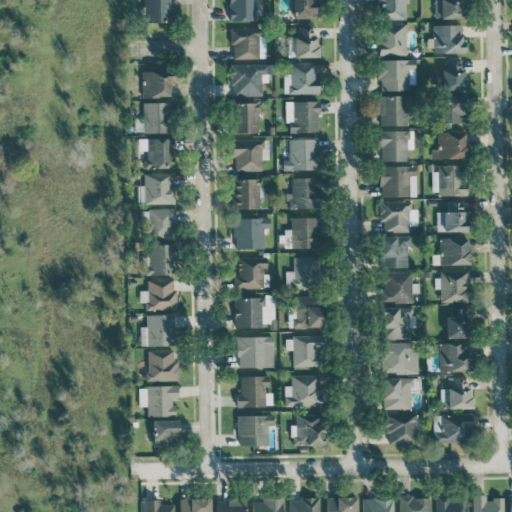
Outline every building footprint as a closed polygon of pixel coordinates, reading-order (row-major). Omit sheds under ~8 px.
[(170,0),(143,0),(144,22),(171,21),(170,0)] [(228,0),(229,19),(262,18),(261,0),(228,0)] [(312,0),(291,0),(292,18),(318,18),(317,0),(312,1),(312,0)] [(406,19),(405,0),(379,0),(380,19),(406,19)] [(434,0),(434,17),(463,18),(462,0),(434,0)] [(406,23),(379,24),(380,54),(406,54),(406,23)] [(433,53),(463,52),(462,24),(432,25),(433,53)] [(317,56),(316,27),(297,28),(297,37),(288,37),(288,57),(317,56)] [(233,58),(264,58),(263,28),(233,28),(233,58)] [(377,89),(415,88),(414,59),(377,60),(377,89)] [(467,88),(466,69),(460,69),(460,60),(443,60),(443,69),(430,69),(430,89),(467,88)] [(290,62),(290,73),(283,73),(283,93),(317,93),(318,62),(290,62)] [(261,94),(261,82),(268,81),(268,73),(272,73),(271,63),(231,64),(231,95),(261,94)] [(141,96),(170,96),(170,71),(141,70),(141,96)] [(408,125),(408,94),(378,95),(378,125),(408,125)] [(465,122),(464,95),(441,96),(442,122),(465,122)] [(289,132),(319,131),(318,100),(285,101),(285,123),(289,123),(289,132)] [(258,132),(257,111),(261,110),(260,101),(235,102),(236,132),(258,132)] [(142,133),(170,132),(169,102),(142,102),(142,133)] [(379,161),(407,160),(407,148),(413,148),(412,130),(379,130),(379,161)] [(437,130),(437,158),(465,158),(466,131),(437,130)] [(173,167),(173,137),(138,138),(138,150),(144,150),(145,168),(173,167)] [(318,138),(287,139),(288,159),(282,159),(282,169),(318,169),(318,138)] [(268,159),(268,139),(232,140),(233,170),(261,169),(261,159),(268,159)] [(465,165),(438,164),(438,195),(465,195),(465,165)] [(379,196),(416,195),(415,165),(379,166),(379,196)] [(173,203),(172,173),(143,173),(143,187),(137,187),(137,203),(173,203)] [(319,177),(289,177),(290,208),(319,208),(319,177)] [(261,178),(232,178),(233,208),(261,208),(261,178)] [(416,225),(417,208),(411,208),(411,201),(381,200),(380,231),(409,231),(409,225),(416,225)] [(436,231),(466,230),(465,202),(447,202),(447,211),(436,212),(436,231)] [(175,239),(175,208),(148,207),(147,238),(175,239)] [(269,228),(269,217),(233,218),(233,248),(264,247),(264,228),(269,228)] [(291,217),(291,247),(320,247),(320,217),(291,217)] [(407,266),(407,245),(410,245),(410,235),(381,236),(382,267),(407,266)] [(439,264),(467,264),(468,238),(439,237),(439,264)] [(149,274),(173,274),(172,244),(148,244),(149,274)] [(285,286),(320,287),(321,256),(293,255),(293,271),(285,271),(285,286)] [(238,257),(237,287),(268,287),(268,274),(265,274),(265,257),(238,257)] [(440,302),(469,301),(468,270),(436,271),(436,288),(440,288),(440,302)] [(412,271),(382,271),(382,301),(411,301),(411,292),(419,292),(418,283),(412,283),(412,271)] [(145,309),(175,309),(175,279),(146,279),(146,290),(139,290),(139,302),(145,302),(145,309)] [(274,322),(274,295),(238,296),(239,327),(263,326),(263,323),(274,322)] [(292,327),(322,326),(321,295),(295,295),(296,318),(291,318),(292,327)] [(414,306),(382,307),(383,338),(410,337),(409,327),(414,327),(414,306)] [(446,337),(467,337),(466,307),(450,308),(450,316),(445,316),(446,337)] [(174,314),(145,315),(146,345),(175,344),(174,314)] [(238,336),(239,367),(267,366),(267,346),(272,346),(272,335),(238,336)] [(292,366),(320,366),(319,348),(323,348),(323,335),(292,335),(292,366)] [(417,373),(416,341),(381,342),(381,374),(417,373)] [(439,371),(471,370),(471,343),(439,343),(439,371)] [(176,381),(177,350),(147,349),(146,380),(176,381)] [(284,406),(320,406),(321,375),(290,374),(290,385),(284,385),(284,406)] [(239,375),(240,393),(235,393),(236,406),(272,405),(271,392),(267,392),(267,375),(239,375)] [(409,408),(410,389),(420,389),(420,377),(382,377),(382,408),(409,408)] [(469,408),(468,377),(447,377),(447,408),(469,408)] [(177,385),(138,386),(138,406),(146,405),(146,415),(173,415),(173,398),(178,398),(177,385)] [(416,412),(386,413),(387,444),(417,443),(416,412)] [(432,442),(467,441),(467,428),(472,428),(471,413),(432,414),(432,442)] [(273,414),(236,415),(237,445),(268,444),(267,425),(273,425),(273,414)] [(290,445),(323,445),(323,414),(295,414),(295,424),(290,424),(290,445)] [(178,419),(152,419),(152,445),(169,445),(169,436),(178,436),(178,419)] [(466,511),(466,494),(435,495),(435,511),(466,511)] [(471,511),(503,511),(503,498),(485,498),(485,494),(471,494),(471,511)] [(356,511),(356,496),(324,497),(324,511),(356,511)] [(392,511),(392,496),(362,496),(361,511),(392,511)] [(429,511),(429,496),(398,496),(398,511),(429,511)] [(209,511),(209,497),(178,498),(178,511),(209,511)] [(281,511),(282,498),(261,497),(261,501),(252,501),(251,511),(281,511)] [(318,511),(319,497),(288,498),(288,511),(318,511)] [(158,504),(158,499),(143,499),(143,511),(172,511),(172,503),(158,504)] [(215,500),(215,511),(245,511),(245,499),(215,500)]
